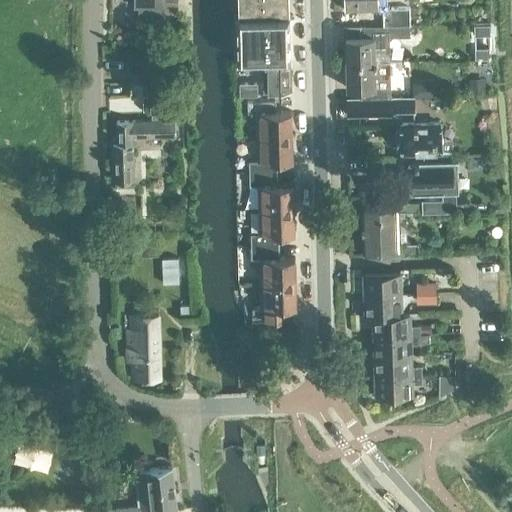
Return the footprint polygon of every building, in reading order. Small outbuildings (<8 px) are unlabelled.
[(136,0),(137,4),(139,4),(139,18),(164,18),(164,13),(178,13),(178,0),(136,0)] [(290,0),(239,0),(240,15),(291,13),(290,0)] [(344,0),(345,8),(378,7),(388,7),(387,0),(344,0)] [(384,24),(410,24),(409,7),(383,8),(384,24)] [(267,59),(267,61),(292,61),(291,13),(240,15),(241,60),(267,59)] [(347,61),(389,59),(388,35),(410,34),(410,24),(384,24),(364,25),(365,35),(346,35),(347,61)] [(475,35),(491,34),(490,24),(475,24),(475,35)] [(476,58),(491,58),(491,47),(476,47),(476,58)] [(173,72),(184,72),(184,56),(173,56),(173,72)] [(390,94),(390,84),(389,59),(347,61),(348,86),(366,85),(367,95),(390,94)] [(292,61),(267,61),(267,90),(293,90),(292,61)] [(485,80),(469,80),(469,92),(486,91),(485,80)] [(241,85),(241,96),(259,96),(258,84),(241,85)] [(152,110),(180,109),(180,90),(152,91),(152,110)] [(348,115),(392,112),(392,110),(414,108),(413,95),(347,99),(348,115)] [(276,111),(276,98),(248,99),(248,112),(257,111),(258,136),(292,135),(292,110),(276,111)] [(116,179),(136,178),(134,136),(176,134),(175,118),(118,120),(119,141),(114,142),(116,179)] [(402,127),(396,127),(396,143),(403,143),(404,148),(404,150),(409,150),(452,147),(451,138),(442,138),(441,121),(402,123),(402,127)] [(250,172),(278,172),(278,160),(293,159),(292,135),(258,136),(258,160),(249,160),(250,172)] [(459,161),(410,163),(411,184),(416,184),(416,194),(443,193),(443,199),(423,199),(423,212),(458,211),(457,193),(455,193),(454,162),(459,162),(459,161)] [(278,184),(278,172),(250,172),(250,185),(259,185),(260,209),(294,208),(294,183),(278,184)] [(182,198),(174,198),(173,211),(182,211),(182,198)] [(364,250),(394,249),(395,249),(398,248),(398,244),(398,243),(396,205),(362,206),(364,250)] [(251,245),(280,245),(280,233),(295,232),(294,208),(260,209),(260,233),(251,233),(251,245)] [(144,254),(164,253),(163,235),(143,236),(144,254)] [(398,248),(395,249),(395,254),(418,254),(418,243),(398,243),(398,244),(398,248)] [(280,257),(280,245),(251,245),(252,258),(261,257),(261,282),(296,281),(295,256),(280,257)] [(163,283),(180,282),(179,257),(162,258),(163,283)] [(367,295),(402,293),(401,273),(366,274),(367,295)] [(290,328),(290,318),(282,318),(281,306),(297,305),(296,281),(261,282),(262,306),(253,306),(253,318),(264,318),(264,328),(290,328)] [(436,281),(417,281),(417,293),(437,292),(436,281)] [(437,292),(417,293),(418,303),(437,302),(437,292)] [(376,315),(403,314),(402,293),(367,295),(368,315),(376,314),(376,315)] [(411,313),(403,314),(376,315),(377,336),(430,334),(432,334),(431,324),(420,324),(420,325),(411,326),(411,313)] [(161,376),(158,314),(133,315),(133,328),(129,328),(130,359),(135,358),(135,377),(161,376)] [(272,334),(261,334),(261,357),(272,357),(272,334)] [(378,357),(412,355),(412,344),(430,343),(430,334),(377,336),(378,357)] [(413,366),(412,355),(378,357),(379,377),(423,375),(423,366),(413,366)] [(380,396),(414,395),(414,384),(423,384),(423,375),(379,377),(380,396)] [(446,375),(446,393),(455,387),(456,375),(446,375)] [(80,404),(70,404),(70,415),(80,415),(80,404)] [(0,426),(0,462),(71,464),(71,428),(0,426)] [(120,507),(104,509),(103,511),(154,511),(178,509),(173,465),(137,469),(141,503),(135,503),(136,505),(120,507)]
